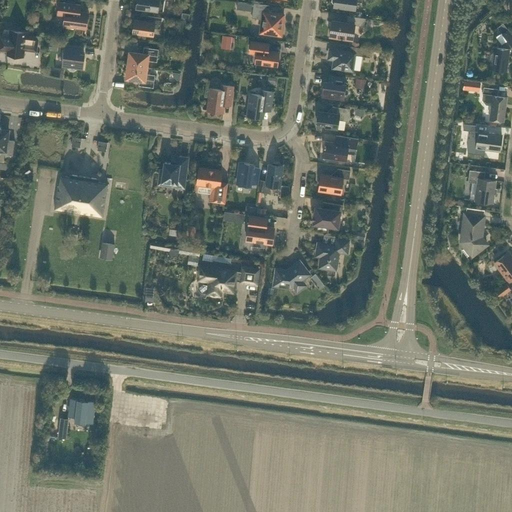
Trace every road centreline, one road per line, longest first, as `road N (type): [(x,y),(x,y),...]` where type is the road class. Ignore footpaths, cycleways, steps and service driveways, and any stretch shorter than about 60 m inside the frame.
road 1 (unclassified): [(511,423),(0,353)]
road 2 (tertiary): [(406,288),(446,0)]
road 3 (secondary): [(254,339),(0,305)]
road 4 (residential): [(283,133),(264,138),(100,115)]
road 5 (secondary): [(254,339),(398,359)]
road 6 (residential): [(283,133),(293,115),(310,0)]
